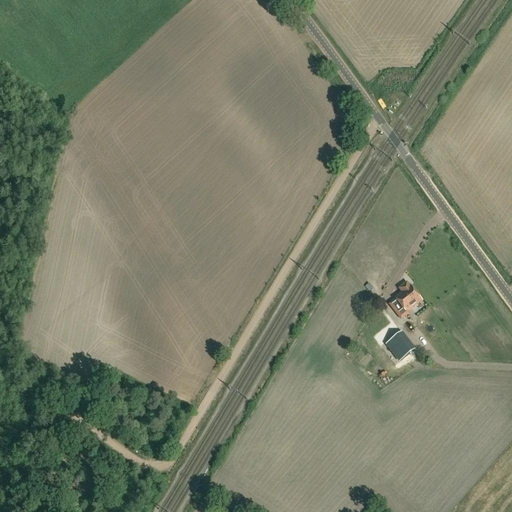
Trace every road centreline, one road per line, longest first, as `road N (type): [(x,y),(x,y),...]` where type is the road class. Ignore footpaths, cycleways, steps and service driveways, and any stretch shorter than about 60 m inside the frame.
road 1 (track): [(379,121),(170,462),(143,467),(0,356)]
road 2 (unclassified): [(511,300),(291,0)]
